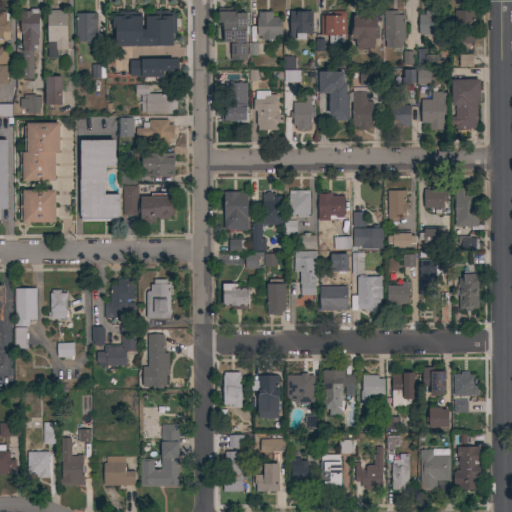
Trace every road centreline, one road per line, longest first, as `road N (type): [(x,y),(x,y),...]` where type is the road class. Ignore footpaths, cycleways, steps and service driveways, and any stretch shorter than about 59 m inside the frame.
road 1 (residential): [(497,0),(501,511)]
road 2 (residential): [(199,0),(200,511)]
road 3 (residential): [(200,343),(501,342)]
road 4 (residential): [(200,163),(497,162)]
road 5 (residential): [(0,253),(200,251)]
